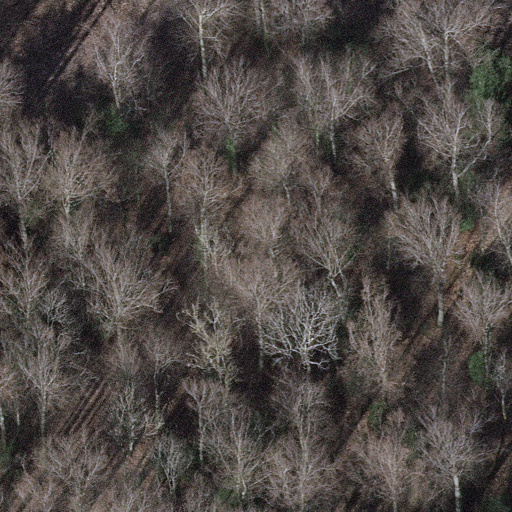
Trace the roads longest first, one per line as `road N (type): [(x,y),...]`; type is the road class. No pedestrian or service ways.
road 1 (track): [(138,0),(80,75),(0,97)]
road 2 (track): [(511,6),(370,0)]
